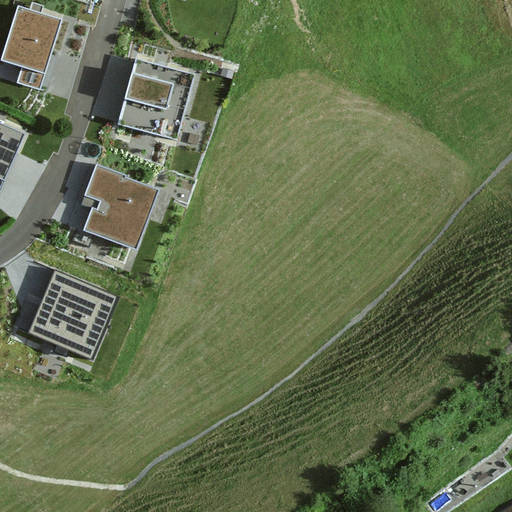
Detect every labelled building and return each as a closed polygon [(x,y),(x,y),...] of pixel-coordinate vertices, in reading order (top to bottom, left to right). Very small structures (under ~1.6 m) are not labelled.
[(63,25),(18,11),(1,66),(21,72),(17,85),(42,93),(63,25)] [(196,79),(136,63),(118,130),(178,146),(196,79)] [(0,188),(2,190),(27,138),(0,125),(0,188)] [(161,197),(97,170),(84,198),(101,205),(98,213),(92,211),(83,234),(136,256),(161,197)] [(118,307),(56,279),(30,338),(92,365),(118,307)]
